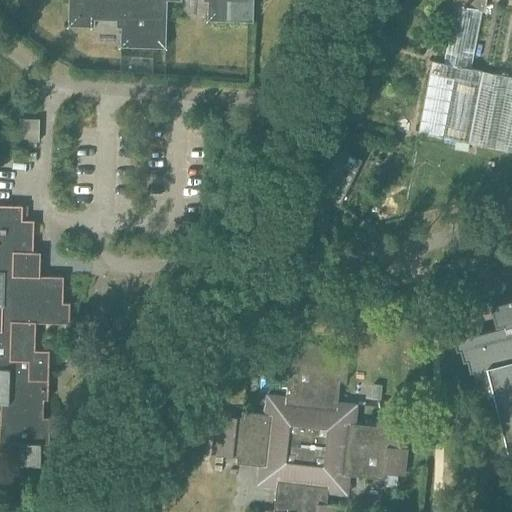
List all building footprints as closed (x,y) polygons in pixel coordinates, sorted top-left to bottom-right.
[(70,0),(70,26),(95,26),(95,19),(118,20),(118,27),(123,27),(122,46),(167,47),(167,0),(205,0),(210,1),(209,20),(254,21),(254,0),(70,0)] [(483,11),(485,0),(454,0),(454,5),(455,5),(443,64),(432,62),(418,133),(511,151),(511,77),(471,69),(482,10),(483,11)] [(41,142),(41,119),(22,119),(21,141),(41,142)] [(341,206),(348,192),(363,160),(339,148),(317,195),(341,206)] [(23,220),(24,206),(0,205),(0,402),(2,403),(2,423),(1,423),(0,448),(0,451),(16,452),(16,466),(30,466),(41,466),(42,444),(50,444),(51,418),(44,418),(45,400),(49,400),(50,351),(36,350),(37,323),(72,324),(72,302),(65,302),(66,276),(34,276),(35,221),(23,220)] [(511,299),(492,305),(496,323),(505,321),(506,327),(455,339),(457,351),(461,350),(464,362),(468,361),(471,373),(475,372),(478,383),(482,382),(485,394),(489,393),(491,405),(497,403),(509,453),(511,452),(511,299)] [(347,382),(350,355),(326,352),(326,346),(300,343),(298,362),(291,361),(287,396),(268,394),(266,413),(243,411),(242,417),(217,414),(213,454),(238,457),(237,463),(260,465),(258,484),(277,486),(275,511),(268,510),(267,511),(337,511),(338,505),(328,504),(329,492),(348,494),(350,475),(385,479),(386,473),(405,476),(408,448),(402,447),(405,422),(377,419),(377,426),(356,424),(358,404),(339,402),(341,381),(347,382)] [(382,386),(373,384),(372,398),(381,399),(382,386)]
